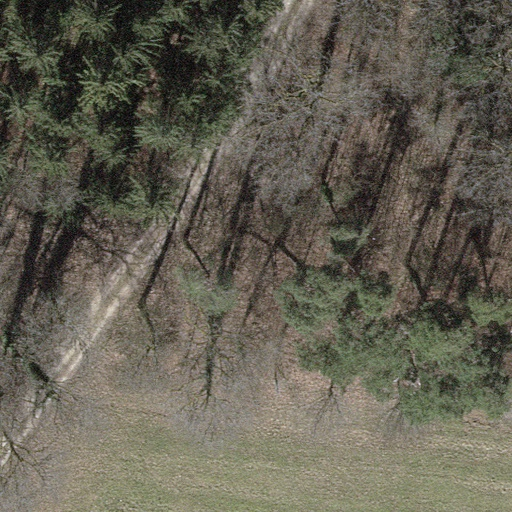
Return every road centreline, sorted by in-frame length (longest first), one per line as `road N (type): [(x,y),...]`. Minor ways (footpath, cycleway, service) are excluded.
road 1 (track): [(0,440),(156,224),(274,0)]
road 2 (track): [(226,102),(511,33)]
